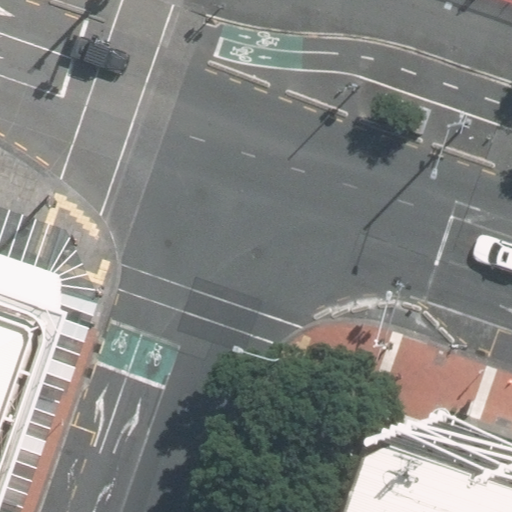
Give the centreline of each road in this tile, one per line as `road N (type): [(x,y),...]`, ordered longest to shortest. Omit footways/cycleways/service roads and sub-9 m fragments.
road 1 (residential): [(244,137),(116,511)]
road 2 (secondary): [(511,232),(244,137)]
road 3 (secondary): [(0,49),(244,137)]
